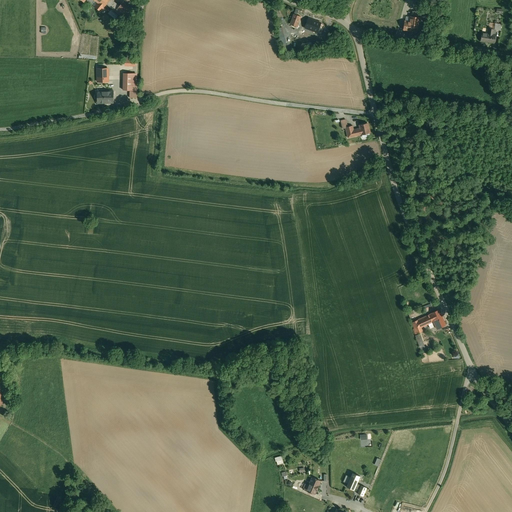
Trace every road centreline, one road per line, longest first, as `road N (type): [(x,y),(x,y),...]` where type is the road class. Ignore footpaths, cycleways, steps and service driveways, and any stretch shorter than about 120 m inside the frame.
road 1 (unclassified): [(375,115),(192,90),(0,129)]
road 2 (unclassified): [(375,115),(397,195),(472,370)]
road 3 (unclassified): [(351,25),(511,53)]
road 4 (track): [(0,414),(51,444),(113,511)]
road 5 (unclassified): [(425,511),(472,370)]
